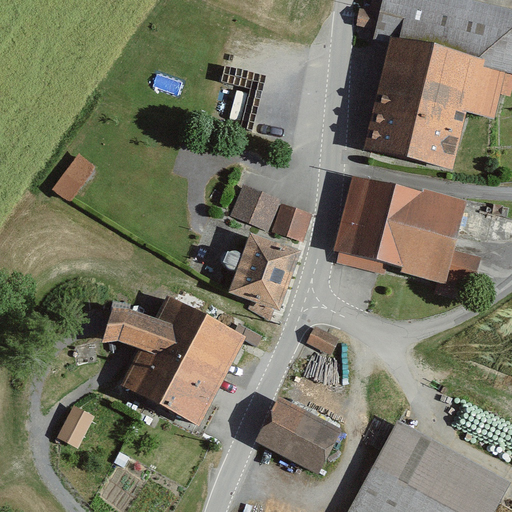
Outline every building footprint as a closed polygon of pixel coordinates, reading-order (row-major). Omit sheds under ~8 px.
[(511,11),(463,0),(384,0),(380,20),(402,26),(370,155),(452,175),(467,113),(503,122),(511,86),(511,11)] [(102,171),(79,155),(57,188),(79,203),(102,171)] [(471,211),(357,183),(338,265),(451,292),(471,211)] [(302,213),(246,189),(233,219),(289,244),(302,213)] [(298,253),(250,235),(242,257),(229,252),(224,264),(239,270),(230,291),(277,309),(298,253)] [(250,344),(173,308),(161,334),(128,318),(113,350),(137,362),(120,396),(206,436),(250,344)] [(326,384),(297,371),(281,406),(310,420),(326,384)] [(310,420),(281,406),(263,447),(330,480),(350,439),(310,420)] [(101,419),(74,407),(58,443),(85,455),(101,419)] [(496,511),(511,485),(396,423),(348,511),(496,511)]
